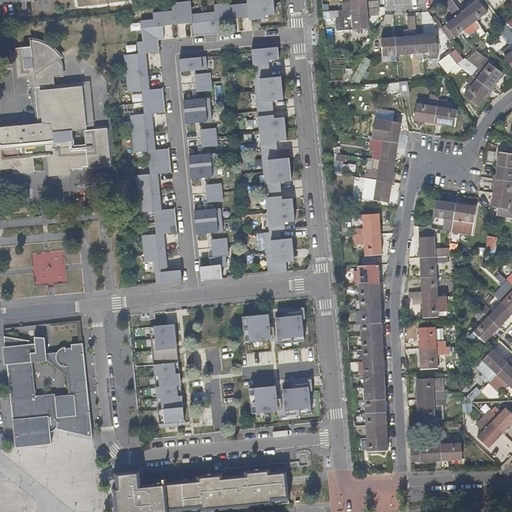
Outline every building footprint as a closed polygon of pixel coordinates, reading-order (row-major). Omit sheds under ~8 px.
[(246,0),(247,3),(248,18),(248,20),(265,19),(264,15),(275,14),(273,0),(246,0)] [(366,2),(365,0),(350,0),(351,3),(343,4),(343,11),(367,9),(366,2)] [(461,13),(452,0),(450,0),(446,4),(456,17),(461,13)] [(153,261),(155,286),(182,283),(181,269),(168,271),(164,234),(177,233),(175,209),(162,210),(158,174),(171,173),(169,148),(155,150),(152,113),(165,112),(163,89),(149,90),(145,54),(159,52),(158,41),(163,40),(162,26),(192,23),(193,37),(222,34),(220,20),(248,18),(247,3),(229,5),(229,3),(213,4),(213,12),(192,14),(190,1),(171,3),(172,11),(152,13),(153,20),(140,21),(142,42),(136,43),(137,54),(124,55),(127,93),(142,91),(144,115),(130,115),(133,153),(148,151),(150,174),(135,176),(139,213),(153,212),(155,234),(141,235),(144,262),(153,261)] [(475,21),(486,13),(477,1),(461,13),(475,31),(480,38),(485,34),(475,21)] [(367,17),(367,9),(343,11),(338,11),(338,18),(352,17),(353,30),(368,29),(367,17)] [(377,16),(377,9),(367,9),(367,17),(377,16)] [(475,31),(461,13),(456,17),(446,25),(454,37),(464,30),(469,36),(475,31)] [(416,31),(415,17),(407,18),(408,31),(413,31),(416,31)] [(511,32),(505,24),(500,29),(511,45),(503,52),(507,56),(505,57),(511,66),(511,32)] [(424,53),(422,36),(413,37),(413,31),(408,31),(409,37),(410,55),(419,54),(420,59),(424,59),(424,53)] [(484,43),(491,37),(487,32),(485,34),(480,38),(484,43)] [(395,38),(395,34),(391,35),(391,39),(382,39),(382,52),(380,52),(380,57),(384,56),(392,56),(397,56),(395,38)] [(437,59),(436,35),(422,36),(424,53),(429,53),(430,59),(437,59)] [(410,55),(409,37),(395,38),(397,56),(410,55)] [(110,168),(106,128),(83,130),(84,146),(73,146),(71,128),(84,127),(83,113),(81,90),(45,93),(44,87),(55,86),(54,77),(63,77),(62,69),(61,65),(60,60),(63,59),(57,52),(47,45),(36,40),(35,40),(35,46),(18,48),(21,77),(25,77),(32,77),(33,88),(38,87),(40,107),(42,125),(2,128),(3,146),(0,145),(0,164),(12,164),(13,170),(31,169),(31,157),(47,156),(49,176),(68,175),(67,168),(70,168),(81,167),(81,170),(110,168)] [(277,47),(251,50),(269,232),(263,233),(267,275),(287,273),(286,263),(294,262),(292,238),(281,239),(281,232),(285,231),(284,223),(295,221),(292,199),(282,200),(280,183),(291,181),(289,157),(277,159),(276,142),(287,141),(284,117),(273,118),(272,102),(284,100),(281,76),(269,77),(268,60),(279,60),(277,47)] [(457,65),(464,60),(460,54),(453,59),(449,55),(437,64),(446,76),(453,70),(457,65)] [(206,57),(179,60),(180,72),(207,70),(206,57)] [(352,81),(359,84),(372,63),(365,59),(352,81)] [(425,72),(424,59),(420,59),(416,59),(418,73),(425,72)] [(490,90),(503,73),(489,63),(490,62),(486,59),(477,70),(472,66),(469,69),(466,67),(464,70),(471,76),(490,90)] [(210,73),(194,74),(196,93),(212,91),(210,73)] [(478,107),(490,90),(471,76),(467,82),(472,86),(465,97),(478,107)] [(438,100),(439,96),(431,95),(430,106),(417,104),(415,120),(435,123),(435,122),(438,100)] [(209,98),(183,100),(185,125),(212,122),(209,98)] [(455,126),(457,110),(446,108),(447,101),(438,100),(435,122),(435,123),(455,126)] [(376,140),(398,144),(401,123),(375,119),(372,140),(376,140)] [(215,128),(199,130),(201,148),(218,146),(215,128)] [(405,146),(407,137),(400,135),(398,144),(405,146)] [(382,149),(380,161),(395,163),(398,144),(376,140),(375,149),(382,149)] [(380,161),(382,149),(375,149),(373,160),(380,161)] [(511,168),(511,154),(501,153),(499,167),(511,168)] [(216,154),(188,156),(191,180),(218,177),(216,154)] [(379,172),(380,161),(373,160),(372,171),(379,172)] [(371,174),(370,180),(392,183),(395,163),(380,161),(379,172),(372,171),(371,174)] [(511,168),(499,167),(496,180),(511,182),(511,168)] [(375,189),(374,200),(389,203),(392,183),(370,180),(369,179),(368,187),(369,188),(375,189)] [(511,182),(496,180),(496,184),(495,192),(495,194),(511,196),(511,182)] [(495,192),(496,184),(484,182),(482,190),(495,192)] [(221,184),(205,185),(207,203),(223,201),(221,184)] [(374,200),(375,189),(369,188),(367,200),(374,200)] [(511,210),(511,196),(495,194),(492,207),(498,208),(497,217),(508,218),(509,210),(511,210)] [(451,232),(454,215),(455,204),(436,200),(431,228),(435,229),(451,232)] [(472,235),(476,207),(455,204),(454,215),(451,232),(472,235)] [(220,209),(194,211),(196,235),(223,232),(220,209)] [(380,235),(379,215),(359,216),(359,220),(363,220),(363,230),(356,231),(356,237),(380,235)] [(447,256),(449,247),(436,248),(435,229),(431,228),(419,226),(420,257),(447,256)] [(381,256),(380,235),(356,237),(357,245),(364,245),(365,256),(365,257),(381,256)] [(495,252),(498,238),(487,236),(485,251),(495,252)] [(227,238),(210,239),(213,257),(209,257),(210,266),(200,267),(201,280),(222,279),(220,267),(227,266),(225,257),(229,256),(227,238)] [(437,277),(437,263),(447,262),(447,256),(420,257),(420,258),(422,277),(437,277)] [(379,285),(378,266),(358,267),(358,275),(359,286),(379,285)] [(508,282),(500,274),(495,278),(504,287),(508,282)] [(438,295),(437,277),(422,277),(423,290),(423,296),(438,295)] [(511,285),(508,282),(504,287),(494,296),(502,303),(511,312),(511,285)] [(380,298),(379,285),(359,286),(359,299),(380,298)] [(439,315),(439,310),(442,309),(441,302),(446,302),(446,295),(438,295),(423,296),(423,310),(424,316),(439,315)] [(423,310),(423,296),(414,296),(415,311),(423,310)] [(381,310),(380,298),(359,299),(359,301),(360,309),(360,312),(381,310)] [(499,328),(511,314),(511,312),(502,303),(492,313),(485,307),(481,310),(499,328)] [(381,323),(381,310),(360,312),(361,324),(381,323)] [(485,343),(499,328),(481,310),(475,316),(482,324),(469,337),(478,346),(481,344),(482,344),(484,342),(485,343)] [(271,340),(269,314),(247,317),(249,342),(271,340)] [(301,315),(275,318),(277,340),(303,337),(301,315)] [(382,336),(381,323),(361,324),(361,337),(382,336)] [(174,324),(149,327),(159,425),(184,422),(174,324)] [(444,348),(444,341),(443,341),(435,342),(435,329),(434,328),(418,329),(420,349),(444,348)] [(443,341),(442,329),(435,329),(435,342),(443,341)] [(95,432),(94,425),(93,421),(86,394),(81,372),(80,372),(77,339),(77,337),(66,338),(67,343),(61,343),(61,341),(58,343),(55,344),(54,346),(52,349),(43,350),(40,333),(32,334),(32,333),(30,333),(31,340),(25,340),(25,337),(4,335),(6,347),(7,359),(10,376),(13,401),(15,401),(16,411),(16,413),(17,449),(20,449),(41,447),(53,446),(52,433),(56,432),(58,430),(60,426),(60,425),(69,424),(69,430),(86,429),(94,429),(94,432),(95,432)] [(382,349),(382,336),(361,337),(362,350),(382,349)] [(437,369),(436,354),(448,354),(448,348),(444,348),(420,349),(420,369),(437,369)] [(383,362),(382,349),(362,350),(363,363),(383,362)] [(497,375),(507,364),(493,351),(482,361),(492,371),(485,378),(490,382),(497,375)] [(383,374),(383,362),(363,363),(363,370),(363,375),(383,374)] [(511,390),(511,369),(507,364),(497,375),(511,390)] [(384,387),(383,374),(363,375),(364,388),(384,387)] [(433,392),(432,379),(415,380),(416,400),(443,399),(442,392),(433,392)] [(442,392),(442,379),(432,379),(433,392),(442,392)] [(276,387),(254,389),(256,414),(278,412),(276,387)] [(308,387),(282,390),(284,411),(310,409),(308,387)] [(385,400),(384,387),(364,388),(365,401),(385,400)] [(434,420),(434,406),(443,405),(443,399),(416,400),(418,421),(434,420)] [(385,413),(385,400),(365,401),(365,414),(385,413)] [(502,434),(511,422),(511,415),(505,409),(495,419),(488,412),(484,417),(502,434)] [(386,426),(385,413),(365,414),(366,426),(386,426)] [(502,434),(484,417),(480,421),(486,428),(477,438),(488,448),(502,434)] [(387,438),(386,426),(366,426),(366,439),(387,438)] [(496,443),(500,446),(507,439),(511,443),(511,427),(496,443)] [(441,461),(439,435),(433,435),(433,445),(409,447),(409,458),(409,462),(441,461)] [(461,460),(461,444),(447,445),(446,435),(439,435),(441,461),(461,460)] [(387,451),(387,438),(366,439),(367,441),(367,450),(367,452),(387,451)] [(115,511),(222,511),(291,505),(287,471),(271,473),(270,470),(245,473),(245,478),(224,480),(224,473),(196,476),(196,479),(165,483),(165,481),(160,481),(160,483),(142,485),(140,471),(115,474),(117,488),(113,488),(115,511)]
